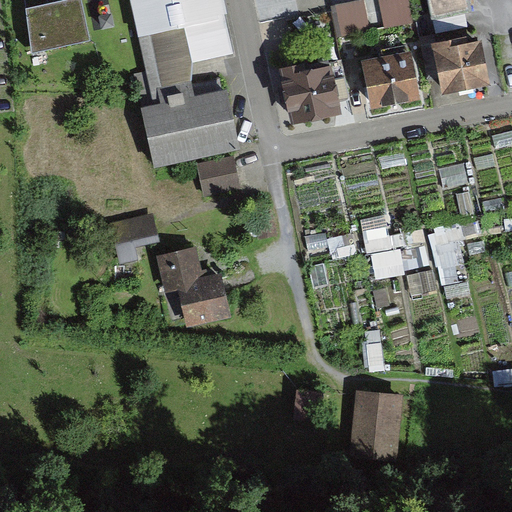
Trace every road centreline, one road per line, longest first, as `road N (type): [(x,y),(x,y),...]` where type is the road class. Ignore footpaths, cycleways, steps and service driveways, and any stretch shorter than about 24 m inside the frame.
road 1 (unclassified): [(242,0),(273,151),(511,105)]
road 2 (track): [(273,151),(320,360)]
road 3 (track): [(511,392),(367,378),(320,360)]
